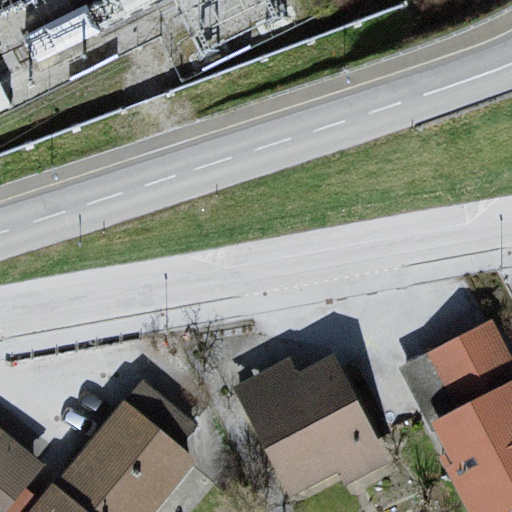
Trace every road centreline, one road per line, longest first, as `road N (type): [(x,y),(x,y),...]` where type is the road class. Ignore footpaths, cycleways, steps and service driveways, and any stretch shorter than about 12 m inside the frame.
road 1 (residential): [(511,60),(0,226)]
road 2 (residential): [(0,314),(511,235)]
